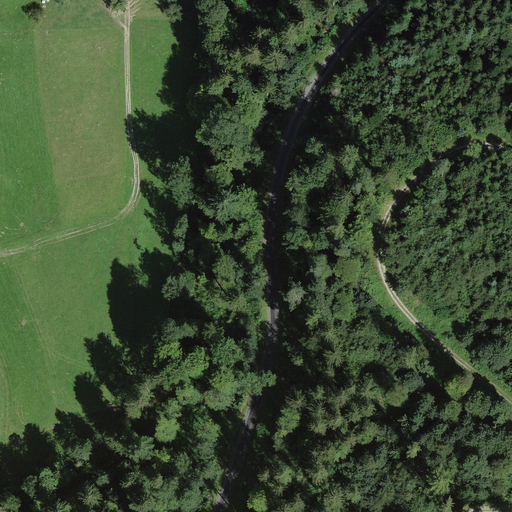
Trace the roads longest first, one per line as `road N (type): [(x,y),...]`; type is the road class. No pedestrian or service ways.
road 1 (unclassified): [(217,511),(272,344),(269,224),(288,141),(334,52),(383,0)]
road 2 (track): [(511,149),(471,144),(427,166),(383,220),(377,240),(385,282),(404,311),(511,398)]
